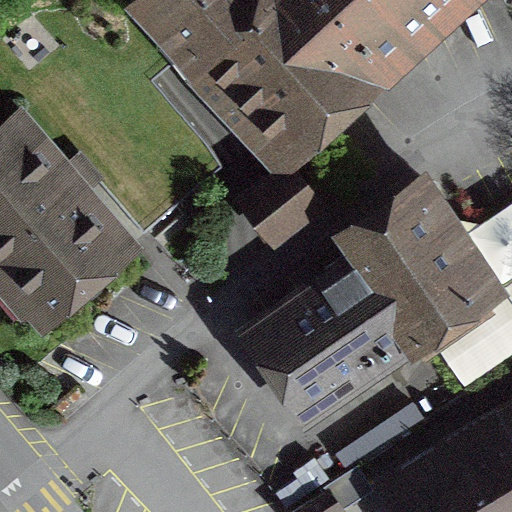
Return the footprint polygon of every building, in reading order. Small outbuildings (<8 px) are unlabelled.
[(269,0),(264,5),(258,0),(148,0),(283,145),(377,57),(406,30),(438,0),(269,0)] [(131,244),(132,242),(18,110),(0,125),(0,264),(45,317),(78,289),(92,290),(101,283),(102,269),(131,244)] [(312,201),(296,176),(255,205),(272,231),(312,201)] [(484,287),(449,235),(421,193),(352,240),(356,245),(325,266),(331,274),(250,329),(304,409),(484,287)] [(507,420),(511,428),(511,398),(499,407),(507,420)] [(449,437),(448,438),(491,511),(511,511),(511,428),(507,420),(499,407),(449,437)] [(491,511),(448,438),(394,471),(403,484),(414,503),(399,511),(491,511)] [(335,511),(321,491),(290,511),(335,511)]
